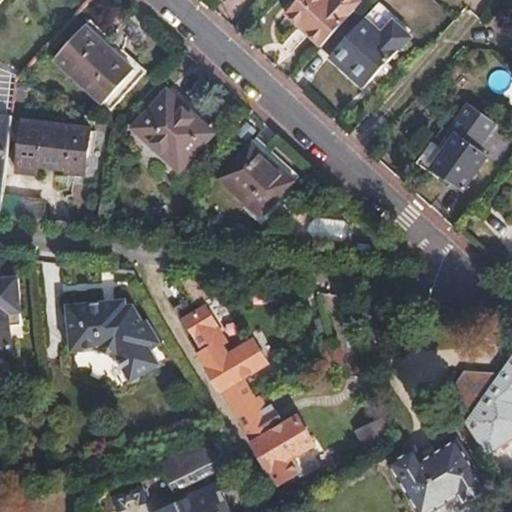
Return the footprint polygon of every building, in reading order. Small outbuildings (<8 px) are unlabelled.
[(299,0),(281,20),(316,53),(318,51),(353,13),(357,8),(348,0),(327,0),(323,5),(318,0),(299,0)] [(362,22),(327,60),(341,72),(345,68),(366,87),(408,41),(391,25),(394,21),(377,6),(362,22)] [(353,13),(318,51),(327,60),(362,22),(353,13)] [(81,24),(50,57),(99,100),(129,68),(81,24)] [(345,68),(341,72),(341,75),(360,92),(366,87),(345,68)] [(0,117),(9,119),(13,84),(0,78),(0,117)] [(164,81),(126,120),(130,124),(169,85),(164,81)] [(165,93),(132,130),(179,171),(211,135),(165,93)] [(455,139),(473,152),(493,124),(468,106),(448,133),(455,139)] [(0,203),(9,119),(0,117),(0,203)] [(21,123),(16,172),(34,175),(35,169),(83,174),(88,130),(21,123)] [(441,157),(430,172),(444,182),(460,193),(485,160),(473,152),(455,139),(441,157)] [(258,148),(223,185),(264,224),(299,187),(258,148)] [(0,203),(0,218),(40,222),(42,208),(0,203)] [(0,356),(10,355),(8,325),(21,324),(17,276),(0,277),(0,356)] [(69,290),(35,293),(38,333),(67,330),(69,355),(73,354),(97,353),(115,361),(126,382),(129,386),(158,369),(150,354),(160,348),(146,324),(142,327),(131,309),(125,312),(124,303),(71,308),(69,290)] [(178,321),(182,319),(196,311),(189,299),(171,310),(178,321)] [(196,311),(182,319),(203,354),(217,346),(222,343),(211,326),(214,325),(203,307),(196,311)] [(217,346),(203,354),(201,355),(209,369),(207,371),(233,414),(254,402),(240,378),(264,365),(251,344),(225,359),(217,346)] [(511,355),(501,372),(500,374),(511,381),(511,355)] [(500,374),(501,372),(465,373),(450,396),(467,423),(500,374)] [(511,381),(500,374),(467,423),(488,457),(511,442),(511,381)] [(254,402),(233,414),(275,486),(298,472),(290,460),(312,447),(297,422),(283,430),(270,408),(266,411),(259,399),(254,402)] [(376,443),(376,440),(387,438),(384,421),(357,426),(361,446),(376,443)] [(389,466),(415,511),(477,511),(492,504),(486,494),(455,441),(432,455),(425,444),(389,466)] [(175,490),(215,475),(203,443),(163,458),(175,490)] [(224,511),(213,488),(173,506),(175,511),(224,511)]
